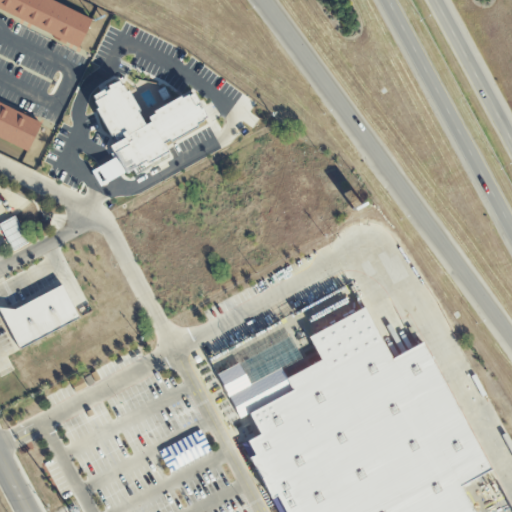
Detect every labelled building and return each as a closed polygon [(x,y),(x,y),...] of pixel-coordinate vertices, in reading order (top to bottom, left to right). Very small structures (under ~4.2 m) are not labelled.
[(0,0),(49,0),(89,19),(75,47),(0,10),(0,0)] [(90,97),(121,81),(145,125),(149,123),(146,118),(192,93),(208,124),(159,150),(163,158),(145,168),(143,164),(126,174),(111,147),(115,145),(90,97)] [(0,138),(0,103),(39,123),(25,151),(0,138)] [(0,224),(9,250),(26,244),(16,217),(0,222),(0,224)] [(20,351),(2,318),(63,285),(80,318),(20,351)] [(362,308),(390,359),(421,342),(490,469),(459,486),(473,511),(284,511),(275,494),(269,498),(247,458),(253,455),(246,441),(258,434),(247,413),(290,390),(284,379),(319,359),(308,338),(362,308)]
